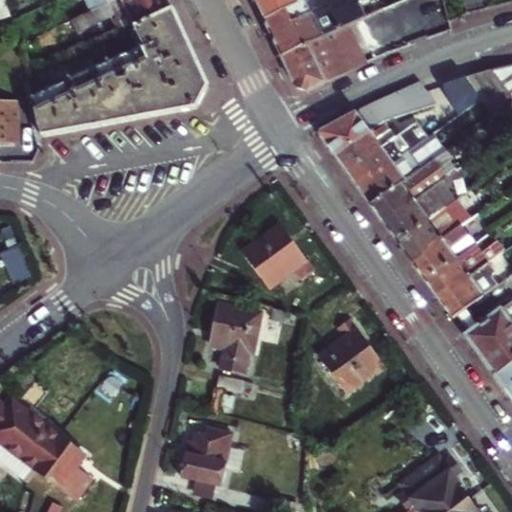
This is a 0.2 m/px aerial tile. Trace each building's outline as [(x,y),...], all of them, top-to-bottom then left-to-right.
[(167,0),(116,0),(89,12),(72,20),(77,32),(114,16),(123,35),(134,30),(172,11),(167,0)] [(83,0),(89,12),(116,0),(83,0)] [(254,0),(253,1),(258,12),(264,24),(313,0),(254,0)] [(313,0),(264,24),(273,44),(281,60),(310,46),(351,27),(382,13),(376,0),(313,0)] [(194,111),(204,88),(197,71),(181,33),(172,11),(134,30),(142,48),(139,50),(150,79),(163,76),(165,86),(171,85),(176,84),(182,113),(194,111)] [(351,27),(310,46),(281,60),(295,89),(302,90),(309,91),(359,69),(368,65),(351,27)] [(163,76),(150,79),(139,50),(96,69),(101,98),(112,97),(117,125),(177,114),(171,85),(165,86),(163,76)] [(511,66),(490,71),(502,88),(511,102),(511,66)] [(96,69),(32,98),(43,139),(87,131),(117,125),(112,97),(101,98),(96,69)] [(505,112),(511,106),(511,102),(502,88),(490,71),(478,75),(505,112)] [(478,75),(462,79),(464,81),(479,103),(492,121),(499,116),(505,112),(478,75)] [(459,118),(479,103),(464,81),(462,79),(439,86),(441,92),(459,118)] [(176,84),(171,85),(177,114),(179,114),(182,113),(176,84)] [(418,85),(318,133),(328,146),(335,157),(381,123),(388,119),(432,105),(418,85)] [(0,124),(15,124),(14,112),(14,104),(0,104),(0,124)] [(511,106),(505,112),(499,116),(511,134),(511,133),(511,106)] [(381,123),(335,157),(340,163),(347,173),(393,140),(381,123)] [(15,124),(0,124),(0,144),(5,144),(15,144),(15,124)] [(414,125),(393,140),(347,173),(353,181),(359,190),(426,142),(414,125)] [(426,142),(359,190),(364,197),(371,207),(416,175),(427,167),(432,164),(442,157),(444,155),(431,137),(426,142)] [(442,157),(432,164),(445,182),(455,175),(442,157)] [(445,182),(432,164),(427,167),(416,175),(371,207),(378,216),(383,224),(402,211),(403,213),(415,205),(429,194),(433,191),(443,184),(445,182)] [(390,233),(398,244),(428,222),(456,202),(443,184),(433,191),(429,194),(415,205),(403,213),(402,211),(383,224),(390,233)] [(405,254),(414,265),(429,254),(427,251),(441,241),(455,231),(460,227),(469,221),(456,202),(428,222),(398,244),(405,254)] [(280,224),(242,251),(268,286),(292,268),(299,278),(313,269),(296,246),(280,224)] [(429,254),(414,265),(418,272),(425,280),(454,259),(466,250),(473,245),(460,227),(455,231),(441,241),(427,251),(429,254)] [(430,288),(437,298),(453,286),(455,289),(468,279),(467,277),(488,262),(502,252),(494,242),(479,253),(473,245),(466,250),(454,259),(425,280),(430,288)] [(453,286),(437,298),(445,308),(453,319),(499,285),(492,276),(496,273),(488,262),(467,277),(468,279),(455,289),(453,286)] [(480,356),(494,376),(511,363),(511,299),(511,298),(467,331),(468,339),(480,356)] [(249,351),(254,352),(262,310),(220,302),(215,324),(211,343),(226,346),(222,368),(244,372),(249,351)] [(286,318),(288,308),(278,306),(276,316),(286,318)] [(363,339),(347,317),(335,326),(343,337),(317,356),(343,392),(381,364),(363,339)] [(511,363),(494,376),(501,385),(507,393),(511,389),(511,363)] [(62,426),(11,389),(6,396),(56,434),(62,426)] [(2,402),(0,400),(0,416),(45,450),(57,435),(56,434),(6,396),(2,402)] [(0,468),(20,483),(32,468),(45,450),(0,416),(0,468)] [(181,476),(220,485),(231,433),(208,428),(207,434),(196,432),(194,441),(189,440),(186,454),(181,476)] [(57,435),(45,450),(32,468),(74,498),(81,488),(90,477),(73,465),(82,454),(57,435)] [(442,461),(438,454),(417,469),(448,510),(465,498),(456,486),(459,484),(453,476),(460,471),(455,466),(449,456),(442,461)] [(396,495),(406,510),(403,511),(445,511),(448,510),(417,469),(405,477),(398,482),(403,489),(396,495)] [(362,494),(353,484),(347,490),(336,476),(327,483),(344,508),(345,507),(354,501),(362,494)] [(57,511),(61,505),(33,492),(25,509),(25,511),(57,511)] [(266,510),(274,511),(290,511),(292,499),(270,494),(266,510)] [(490,511),(489,510),(486,511),(478,511),(475,507),(472,509),(465,498),(448,510),(449,511),(490,511)] [(357,511),(361,510),(354,501),(345,507),(348,511),(357,511)]
